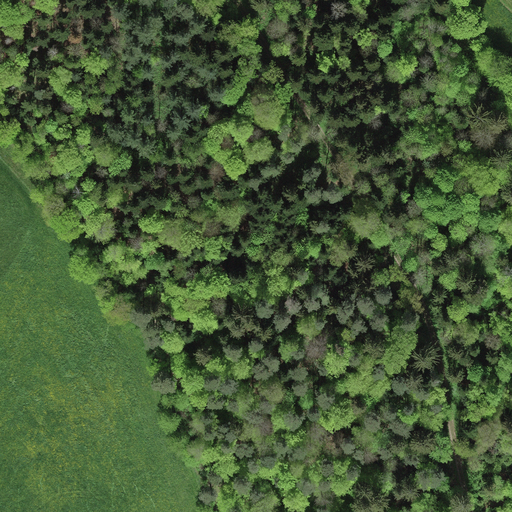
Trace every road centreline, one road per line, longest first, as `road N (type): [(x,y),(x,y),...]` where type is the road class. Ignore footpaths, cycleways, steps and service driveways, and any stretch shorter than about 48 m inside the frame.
road 1 (track): [(472,511),(433,333),(365,196),(237,0)]
road 2 (track): [(0,141),(33,174),(145,350),(198,511)]
road 3 (track): [(511,113),(421,0)]
